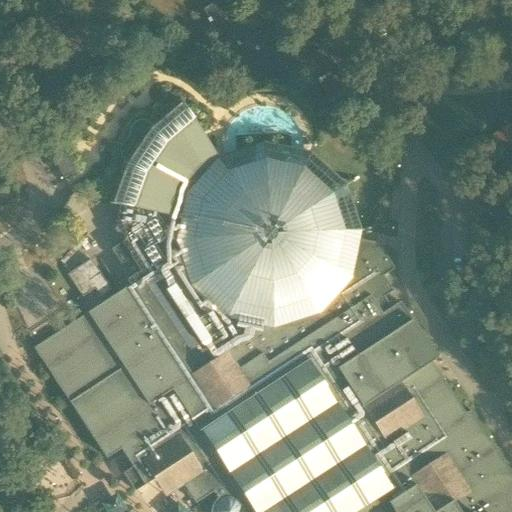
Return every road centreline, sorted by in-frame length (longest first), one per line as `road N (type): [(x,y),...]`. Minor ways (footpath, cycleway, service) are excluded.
road 1 (residential): [(422,164),(412,175),(406,240),(411,289),(511,436)]
road 2 (residential): [(482,0),(409,54),(398,107),(422,164)]
road 3 (residential): [(0,113),(34,153),(40,215),(0,246)]
